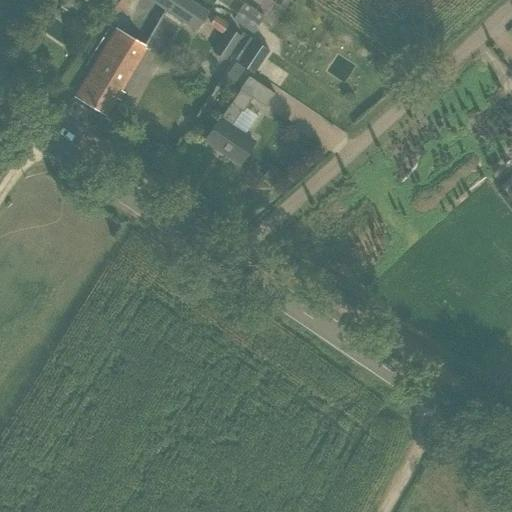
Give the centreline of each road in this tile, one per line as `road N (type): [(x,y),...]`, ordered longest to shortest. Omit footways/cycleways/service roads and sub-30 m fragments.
road 1 (unclassified): [(511,13),(231,261)]
road 2 (tertiary): [(231,261),(0,109)]
road 3 (tertiary): [(437,399),(231,261)]
road 4 (unclassified): [(378,511),(437,399)]
